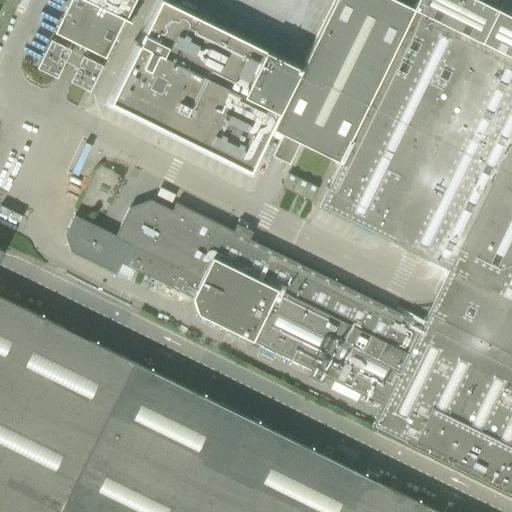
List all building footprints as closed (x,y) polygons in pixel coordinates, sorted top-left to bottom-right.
[(511,24),(462,0),(418,0),(414,10),(392,0),(335,0),(301,70),(159,1),(109,103),(251,173),(272,129),(281,134),(273,152),(289,160),(298,142),(339,162),(318,206),(447,269),(431,302),(420,324),(248,239),(251,232),(236,224),(232,231),(175,203),(171,210),(150,200),(128,207),(113,237),(71,217),(61,235),(69,253),(112,274),(118,262),(148,276),(147,277),(191,298),(197,314),(250,341),(248,345),(256,349),(258,345),(262,346),(260,351),(273,357),(275,353),(309,370),(306,377),(325,387),(329,379),(337,383),(335,387),(364,401),(366,397),(381,404),(370,426),(511,495),(511,24)] [(104,7),(126,18),(134,0),(70,0),(61,19),(92,34),(104,7)] [(51,38),(39,64),(58,73),(71,48),(51,38)] [(84,55),(71,80),(91,89),(103,64),(84,55)] [(317,189),(287,174),(281,187),(310,202),(317,189)] [(0,249),(0,511),(438,511),(0,297),(0,251),(1,250),(0,249)]
